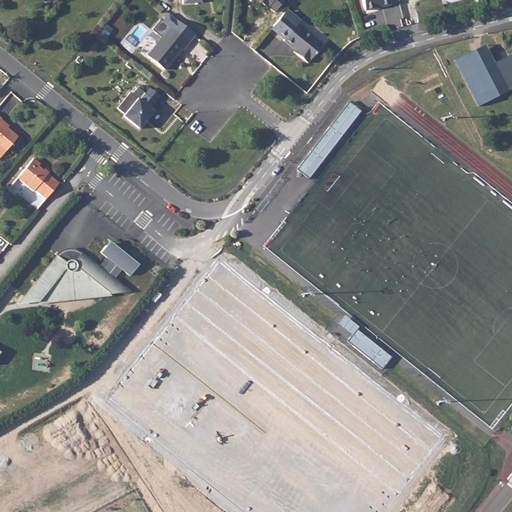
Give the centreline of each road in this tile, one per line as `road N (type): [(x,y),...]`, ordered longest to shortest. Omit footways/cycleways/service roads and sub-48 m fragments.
road 1 (residential): [(291,135),(343,71),(373,53),(511,14)]
road 2 (residential): [(106,142),(197,213),(211,214),(239,199),(291,135)]
road 3 (residential): [(0,267),(106,142)]
road 4 (residential): [(0,58),(106,142)]
